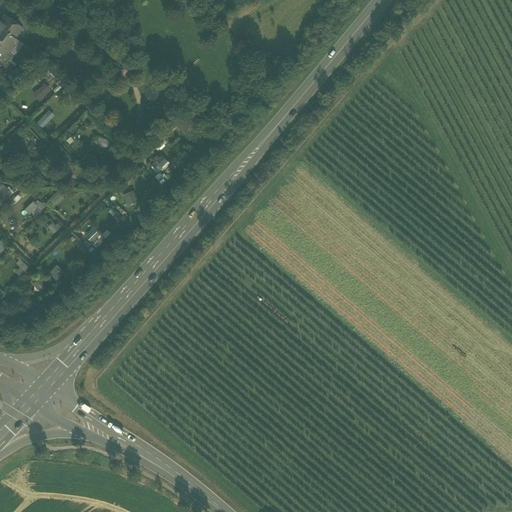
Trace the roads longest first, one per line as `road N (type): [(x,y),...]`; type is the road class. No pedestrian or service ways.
road 1 (primary): [(77,350),(380,0)]
road 2 (primary): [(227,511),(46,384)]
road 3 (primary): [(85,434),(218,511)]
